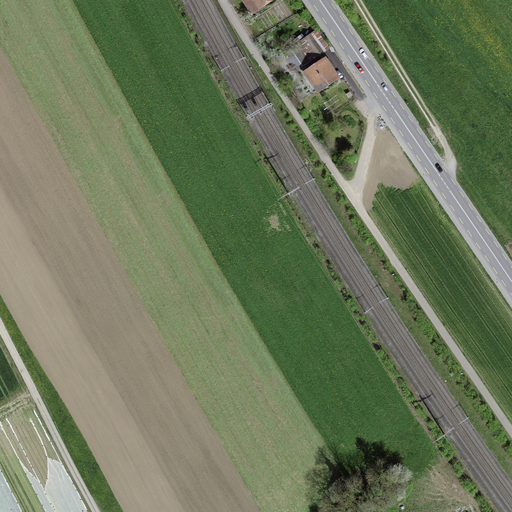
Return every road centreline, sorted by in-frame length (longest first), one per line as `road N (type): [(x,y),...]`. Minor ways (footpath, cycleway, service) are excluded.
road 1 (primary): [(511,282),(319,0)]
road 2 (track): [(355,0),(446,149),(446,187)]
road 3 (track): [(97,511),(0,326)]
